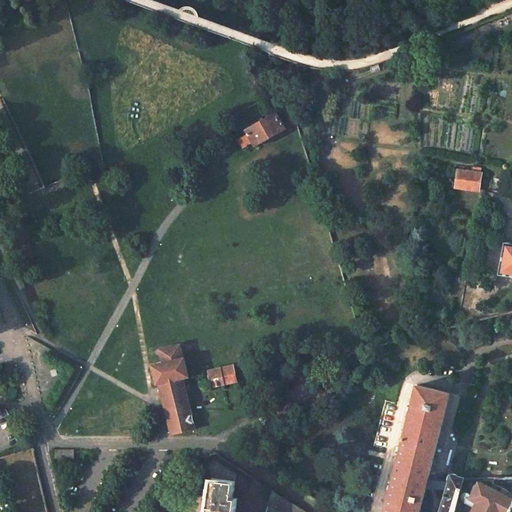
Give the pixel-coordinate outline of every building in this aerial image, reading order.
[(297,122),(292,108),(285,110),(290,124),(297,122)] [(286,129),(285,127),(282,123),(277,114),(276,112),(246,129),(248,134),(238,140),(243,148),(253,142),(255,146),(286,129)] [(458,191),(484,192),(484,171),(459,170),(458,191)] [(511,242),(506,242),(500,273),(511,275),(511,242)] [(164,364),(154,366),(158,382),(159,382),(182,376),(187,375),(183,359),(180,345),(160,349),(164,364)] [(218,385),(236,381),(233,365),(208,371),(209,375),(211,382),(211,383),(212,386),(218,385)] [(195,429),(182,376),(159,382),(171,434),(195,429)] [(419,511),(450,393),(417,385),(384,511),(419,511)] [(271,425),(294,412),(289,402),(265,415),(271,425)] [(455,511),(459,497),(464,478),(463,478),(463,477),(458,476),(455,474),(453,473),(451,474),(450,475),(449,477),(449,482),(440,511),(455,511)] [(511,477),(496,478),(491,478),(491,480),(494,482),(493,483),(511,492),(511,477)] [(235,511),(238,498),(233,497),(235,481),(213,478),(207,511),(235,511)] [(308,511),(255,479),(250,492),(269,504),(268,505),(279,511),(308,511)] [(476,499),(501,511),(509,511),(511,508),(511,498),(491,488),(480,482),(479,483),(476,485),(470,482),(465,493),(476,499)] [(491,488),(511,498),(511,492),(493,483),(491,488)] [(501,511),(476,499),(473,505),(459,497),(455,511),(501,511)]
